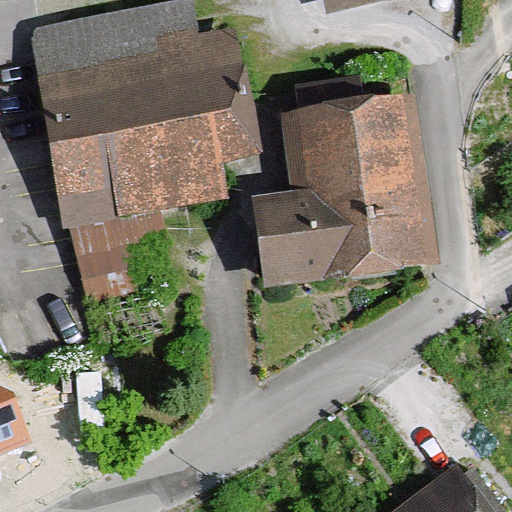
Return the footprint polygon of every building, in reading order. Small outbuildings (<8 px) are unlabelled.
[(187,0),(24,32),(65,236),(70,235),(159,217),(223,205),(217,174),(259,166),(233,34),(195,41),(187,0)] [(320,0),(326,23),(412,0),(320,0)] [(413,107),(280,126),(291,204),(249,210),(263,301),(438,276),(413,107)] [(159,217),(70,235),(84,306),(152,293),(144,255),(166,251),(159,217)] [(0,451),(28,441),(10,396),(0,391),(0,451)] [(499,511),(465,465),(401,511),(499,511)]
